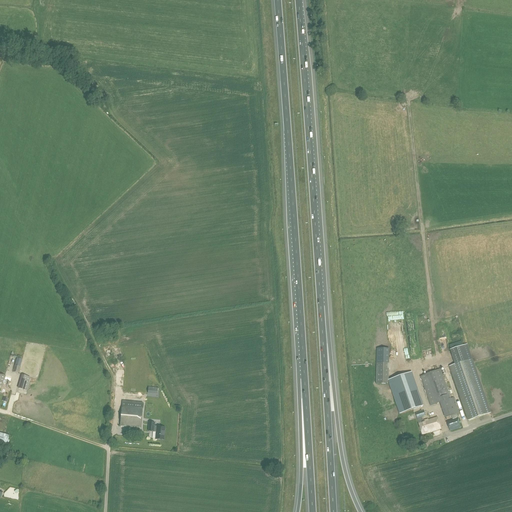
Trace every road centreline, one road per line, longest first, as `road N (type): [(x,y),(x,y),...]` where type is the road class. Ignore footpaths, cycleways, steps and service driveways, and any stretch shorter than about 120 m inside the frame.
road 1 (motorway): [(277,0),(304,379)]
road 2 (motorway): [(320,306),(298,0)]
road 3 (motorway): [(360,511),(346,478),(320,306)]
road 4 (motorway): [(332,511),(320,306)]
road 5 (motorway): [(304,379),(295,511)]
road 6 (motorway): [(304,379),(311,511)]
